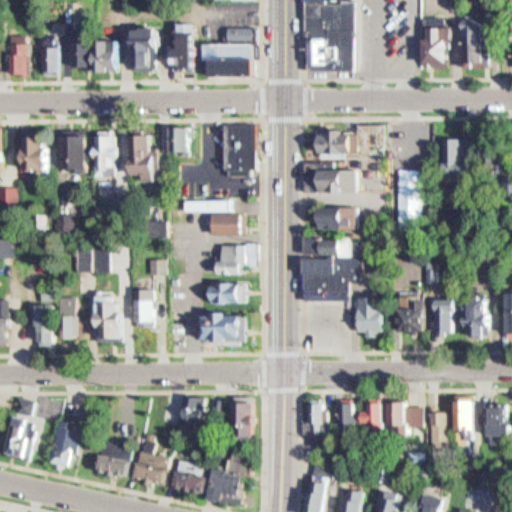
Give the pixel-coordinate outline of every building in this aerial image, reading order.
[(360,0),(360,27),(307,27),(307,0),(360,0)] [(466,15),(466,63),(494,63),(494,15),(466,15)] [(426,17),(450,17),(450,23),(460,23),(460,46),(456,46),(456,64),(426,64),(426,17)] [(201,22),(182,22),(182,32),(175,32),(175,68),(201,68),(201,22)] [(232,25),(232,38),(262,38),(262,25),(232,25)] [(97,26),(80,26),(80,68),(97,68),(97,26)] [(139,27),(139,68),(163,68),(163,27),(139,27)] [(307,27),(307,70),(360,70),(360,27),(307,27)] [(66,36),(46,36),(47,71),(67,71),(66,36)] [(102,70),(127,70),(127,39),(102,39),(102,70)] [(35,41),(18,41),(18,73),(35,73),(35,41)] [(264,41),(207,41),(207,59),(216,59),(216,74),(264,73),(264,41)] [(225,122),(261,122),(262,167),(254,167),(254,174),(231,174),(231,169),(225,169),(225,122)] [(174,150),(197,150),(197,125),(173,126),(174,150)] [(0,169),(10,170),(10,129),(0,128),(0,169)] [(326,130),(325,150),(359,151),(360,131),(326,130)] [(124,132),(101,132),(101,175),(124,175),(124,132)] [(427,132),(400,132),(400,171),(427,171),(427,132)] [(139,133),(139,177),(164,177),(164,133),(139,133)] [(69,171),(95,171),(95,134),(69,134),(69,171)] [(29,135),(29,170),(57,170),(57,135),(29,135)] [(446,136),(446,171),(470,171),(469,136),(446,136)] [(507,176),(507,137),(490,137),(490,176),(507,176)] [(361,167),(326,167),(326,190),(361,190),(361,167)] [(23,187),(6,187),(6,203),(23,203),(23,187)] [(115,195),(115,215),(134,215),(134,195),(115,195)] [(191,199),(191,210),(236,210),(236,199),(191,199)] [(322,206),(322,228),(361,228),(361,206),(322,206)] [(221,213),(221,234),(250,234),(250,213),(221,213)] [(0,258),(25,258),(25,238),(0,238),(0,258)] [(117,271),(117,238),(98,239),(98,249),(84,249),(84,272),(117,271)] [(252,267),(262,267),(262,244),(223,244),(224,274),(252,273),(252,267)] [(305,257),(368,256),(368,273),(364,273),(364,279),(353,279),(353,295),(315,295),(306,287),(305,257)] [(216,282),(216,303),(251,303),(251,282),(216,282)] [(161,326),(161,289),(142,289),(142,326),(161,326)] [(133,337),(132,294),(103,294),(104,337),(133,337)] [(360,295),(390,294),(390,330),(380,331),(380,335),(371,335),(371,330),(360,330),(360,295)] [(68,338),(84,338),(84,296),(68,296),(68,338)] [(436,297),(453,296),(454,309),(450,309),(451,331),(437,331),(436,297)] [(0,318),(0,334),(0,342),(16,342),(16,299),(2,299),(2,318),(0,318)] [(469,337),(488,337),(488,303),(469,303),(469,337)] [(43,305),(43,346),(62,346),(62,305),(43,305)] [(403,306),(403,330),(432,330),(432,306),(403,306)] [(208,341),(252,341),(252,313),(208,313),(208,341)] [(0,410),(17,414),(11,454),(33,458),(42,397),(23,394),(22,402),(1,399),(0,405),(0,410)] [(492,443),(511,443),(511,394),(501,394),(501,402),(492,402),(492,443)] [(213,424),(213,396),(191,396),(191,424),(213,424)] [(461,399),(461,435),(480,435),(480,399),(461,399)] [(386,400),(372,400),(372,411),(364,411),(364,421),(372,421),(372,432),(386,432),(386,400)] [(359,401),(345,401),(345,439),(359,439),(359,401)] [(235,402),(235,437),(253,437),(253,402),(235,402)] [(331,432),(331,402),(313,402),(313,432),(331,432)] [(389,403),(389,424),(405,424),(405,403),(389,403)] [(426,403),(413,403),(413,429),(426,429),(426,403)] [(434,446),(451,446),(451,411),(434,411),(434,446)] [(56,461),(77,467),(88,425),(67,419),(56,461)] [(137,476),(140,444),(116,441),(113,473),(137,476)] [(314,511),(330,511),(336,479),(341,450),(324,448),(314,511)] [(252,504),(257,456),(240,454),(238,470),(222,468),(219,500),(252,504)] [(180,488),(211,493),(216,465),(185,460),(180,488)] [(367,511),(371,490),(352,487),(348,511),(367,511)] [(410,493),(391,489),(387,511),(417,511),(407,510),(410,493)] [(444,497),(441,511),(424,511),(427,494),(444,497)] [(477,505),(475,511),(446,511),(448,504),(458,507),(459,501),(477,505)]
